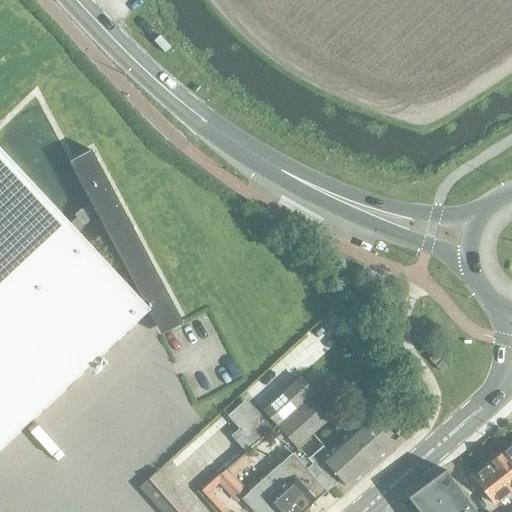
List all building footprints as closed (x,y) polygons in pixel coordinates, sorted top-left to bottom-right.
[(0,448),(148,310),(151,308),(85,237),(78,230),(86,223),(87,224),(95,217),(93,215),(98,209),(107,225),(138,283),(164,332),(187,321),(160,271),(96,147),(72,160),(93,199),(85,207),(84,206),(77,213),(79,215),(71,223),(0,147),(0,448)] [(355,286),(345,276),(336,283),(346,294),(355,286)] [(337,306),(330,312),(347,330),(353,324),(337,306)] [(436,366),(441,371),(446,367),(441,361),(436,366)] [(299,377),(264,409),(297,447),(327,420),(307,398),(313,392),(299,377)] [(260,413),(240,430),(253,445),(272,428),(260,413)] [(365,418),(313,465),(332,486),(340,478),(349,487),(393,448),(365,418)] [(249,451),(257,460),(285,437),(277,428),(249,451)] [(511,445),(496,457),(511,477),(511,445)] [(292,454),(242,498),(255,511),(302,511),(332,486),(313,465),(307,471),(292,454)] [(511,489),(511,477),(496,457),(472,475),(495,503),(511,489)] [(475,511),(446,471),(408,498),(417,511),(475,511)] [(142,484),(166,511),(185,511),(188,510),(156,472),(142,484)]
